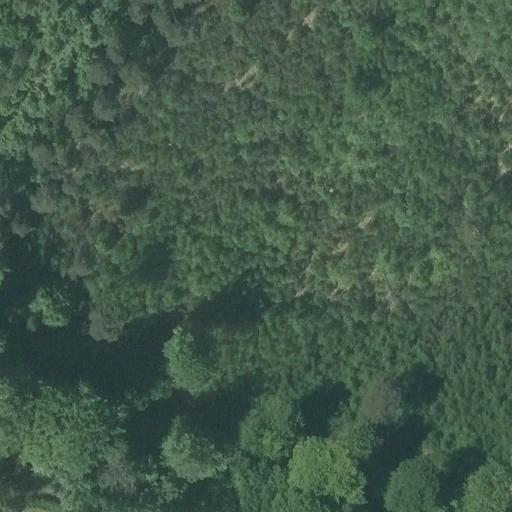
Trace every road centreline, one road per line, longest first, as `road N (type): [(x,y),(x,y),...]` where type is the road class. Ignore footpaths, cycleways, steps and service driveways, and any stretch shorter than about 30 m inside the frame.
road 1 (track): [(201,511),(0,441)]
road 2 (unclassified): [(81,0),(0,115)]
